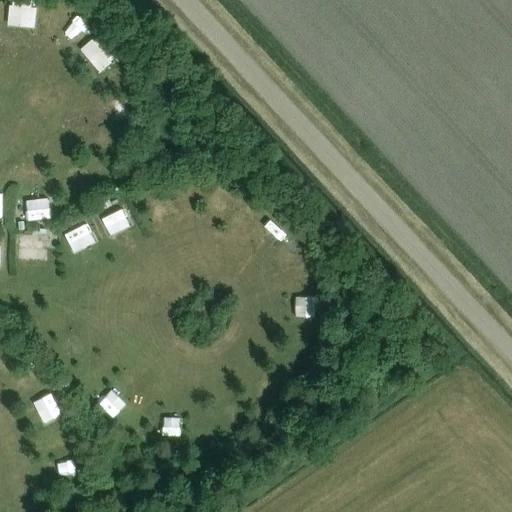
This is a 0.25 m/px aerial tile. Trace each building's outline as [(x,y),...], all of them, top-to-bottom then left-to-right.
[(15,0),(13,25),(39,28),(42,0),(15,0)] [(106,32),(86,48),(104,72),(125,56),(106,32)] [(83,157),(71,177),(88,188),(101,169),(83,157)] [(106,216),(113,235),(135,228),(129,208),(106,216)] [(265,250),(285,228),(274,218),(254,240),(265,250)] [(68,236),(79,254),(100,241),(89,223),(68,236)] [(25,259),(49,259),(49,238),(25,238),(25,259)] [(301,295),(301,317),(322,317),(322,295),(301,295)] [(38,402),(48,423),(68,414),(57,392),(38,402)]
